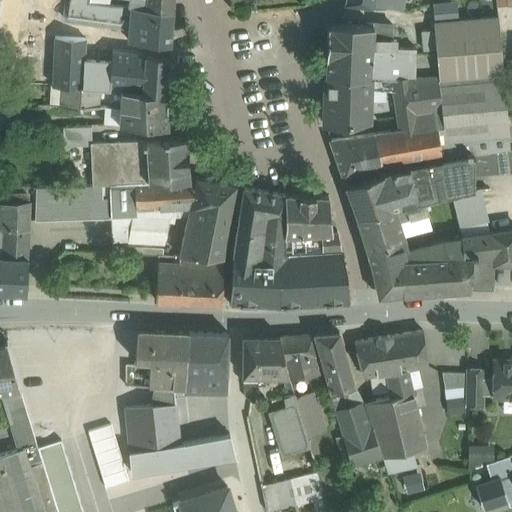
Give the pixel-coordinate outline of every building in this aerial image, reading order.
[(129,0),(129,5),(129,6),(131,6),(131,5),(173,10),(173,0),(129,0)] [(385,0),(345,0),(345,3),(384,9),(385,0)] [(89,6),(69,4),(67,21),(110,26),(113,5),(93,3),(93,6),(89,6)] [(173,10),(131,5),(131,6),(129,6),(113,5),(110,26),(129,30),(128,41),(170,45),(172,19),(173,10)] [(498,17),(433,23),(438,77),(503,75),(498,17)] [(372,26),(342,23),(328,25),(326,56),(326,57),(325,73),(326,73),(326,74),(367,77),(388,78),(392,78),(412,78),(413,51),(391,49),(393,26),(372,24),(372,26)] [(85,39),(55,37),(53,86),(60,86),(61,86),(108,88),(111,63),(83,60),(85,39)] [(169,56),(112,51),(111,63),(108,88),(109,89),(109,88),(121,89),(167,94),(169,56)] [(0,55),(0,80),(27,82),(29,57),(0,55)] [(367,77),(326,74),(324,123),(324,124),(325,125),(344,125),(366,122),(367,87),(367,77)] [(438,77),(437,78),(442,111),(435,111),(436,113),(435,114),(439,142),(509,135),(503,75),(438,77)] [(388,78),(367,77),(367,87),(393,89),(392,78),(388,78)] [(437,78),(424,78),(412,78),(392,78),(393,89),(400,130),(373,134),(377,150),(385,149),(388,163),(403,161),(441,154),(439,142),(435,114),(436,113),(435,111),(442,111),(437,78)] [(108,88),(61,86),(60,86),(59,106),(97,107),(107,107),(109,89),(108,88)] [(167,94),(121,89),(120,108),(167,111),(167,94)] [(97,107),(59,106),(58,127),(90,126),(95,126),(97,107)] [(167,111),(120,108),(118,125),(167,127),(167,111)] [(90,126),(62,127),(63,145),(91,143),(92,143),(90,126)] [(373,134),(359,136),(367,171),(380,166),(377,150),(373,134)] [(509,135),(439,142),(441,154),(403,161),(404,168),(418,166),(474,156),(510,150),(509,135)] [(359,136),(330,140),(343,179),(367,171),(359,136)] [(92,143),(91,143),(93,185),(109,184),(185,181),(185,180),(189,179),(187,137),(167,138),(145,140),(92,143)] [(388,163),(385,149),(377,150),(380,166),(388,164),(388,163)] [(510,150),(474,156),(474,174),(511,173),(510,150)] [(404,168),(392,170),(345,186),(353,207),(357,218),(395,205),(396,210),(425,202),(452,195),(474,190),(474,188),(474,174),(474,156),(418,166),(404,168)] [(185,181),(109,184),(110,216),(132,215),(136,215),(136,209),(171,207),(191,206),(197,178),(189,179),(185,180),(185,181)] [(235,185),(197,178),(191,206),(188,218),(227,226),(235,185)] [(79,185),(36,187),(34,219),(110,217),(110,216),(109,184),(93,185),(79,185)] [(285,194),(244,187),(239,213),(233,257),(232,257),(232,259),(233,259),(229,304),(281,306),(350,302),(346,268),(342,248),(341,248),(291,251),(285,252),(284,234),(285,194)] [(483,222),(474,190),(452,195),(460,226),(483,222)] [(328,196),(285,194),(284,234),(290,234),(331,232),(331,231),(328,196)] [(30,201),(0,202),(0,230),(3,230),(29,231),(30,201)] [(395,205),(357,218),(367,252),(404,240),(405,238),(400,222),(428,215),(425,202),(396,210),(395,205)] [(171,207),(136,209),(136,215),(132,215),(127,241),(163,243),(168,222),(170,212),(171,207)] [(227,226),(188,218),(185,232),(225,239),(227,226)] [(472,256),(494,254),(495,242),(511,240),(511,229),(462,237),(462,239),(442,241),(408,250),(410,258),(472,256)] [(29,231),(3,230),(2,257),(0,256),(0,292),(26,293),(29,231)] [(331,232),(290,234),(291,251),(341,248),(337,230),(331,231),(331,232)] [(225,239),(185,232),(179,255),(223,258),(225,239)] [(404,240),(367,252),(378,297),(403,295),(398,258),(410,258),(408,250),(405,240),(404,240)] [(511,240),(495,242),(494,254),(493,262),(511,263),(511,240)] [(179,255),(158,254),(155,300),(177,301),(179,255)] [(410,258),(398,258),(403,295),(470,290),(470,289),(492,290),(493,262),(494,254),(472,256),(410,258)] [(223,258),(179,255),(177,301),(221,303),(223,258)] [(422,330),(368,339),(372,357),(384,356),(386,373),(408,369),(428,366),(422,330)] [(188,332),(137,331),(135,360),(150,361),(149,370),(148,387),(183,389),(188,332)] [(339,331),(314,333),(325,370),(324,371),(330,393),(354,386),(339,331)] [(228,333),(188,332),(183,389),(183,390),(226,391),(228,333)] [(312,333),(279,336),(289,376),(289,378),(323,371),(312,333)] [(279,336),(243,336),(242,376),(289,376),(279,336)] [(368,339),(354,341),(364,376),(386,373),(384,356),(372,357),(368,339)] [(4,344),(0,344),(0,392),(2,392),(19,387),(4,340),(3,340),(4,343),(4,344)] [(511,358),(509,361),(494,361),(494,378),(482,377),(482,394),(494,394),(494,397),(511,396),(511,358)] [(149,370),(139,368),(138,387),(148,387),(149,370)] [(408,369),(386,373),(388,397),(413,391),(408,369)] [(482,369),(468,369),(468,373),(468,385),(467,404),(481,405),(482,394),(482,377),(482,369)] [(468,373),(443,372),(445,388),(466,386),(468,385),(468,373)] [(445,388),(444,388),(445,399),(467,397),(466,386),(445,388)] [(18,446),(0,451),(0,511),(57,511),(38,447),(19,387),(2,392),(10,420),(17,443),(18,446)] [(152,404),(126,409),(130,452),(180,443),(174,390),(155,389),(152,404)] [(313,391),(295,397),(307,435),(325,429),(313,391)] [(388,397),(363,404),(382,457),(411,451),(426,447),(413,391),(388,397)] [(286,405),(269,410),(282,453),(311,446),(307,435),(295,397),(294,393),(285,393),(286,405)] [(363,403),(335,411),(352,466),(371,460),(374,471),(386,467),(363,404),(363,403)] [(10,420),(0,423),(0,448),(17,443),(10,420)] [(114,435),(111,425),(88,431),(92,442),(114,435)] [(114,435),(92,442),(95,453),(117,446),(114,435)] [(180,443),(130,452),(132,472),(134,472),(161,467),(234,455),(229,435),(180,443)] [(57,511),(81,511),(60,440),(38,447),(57,511)] [(468,445),(469,461),(493,460),(493,445),(468,445)] [(121,458),(117,446),(95,453),(99,465),(121,458)] [(411,451),(382,457),(386,467),(388,472),(416,466),(411,451)] [(121,458),(99,465),(102,476),(124,469),(121,458)] [(128,481),(124,469),(102,476),(106,488),(128,481)] [(319,471),(260,485),(266,511),(312,499),(326,496),(319,471)] [(511,474),(501,479),(500,476),(475,484),(483,509),(508,501),(506,495),(511,493),(511,474)] [(233,511),(226,488),(181,502),(183,511),(233,511)] [(326,496),(312,499),(315,511),(330,508),(326,496)]
